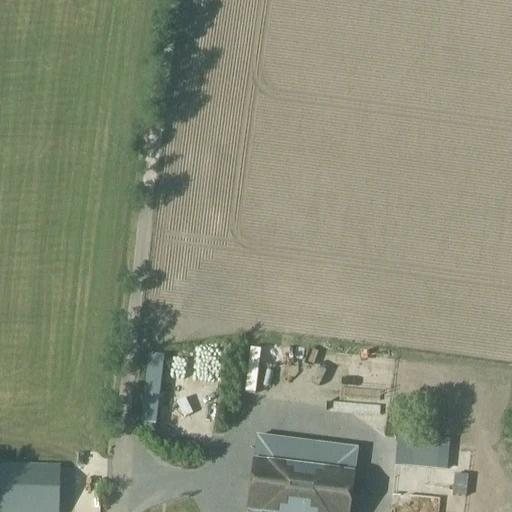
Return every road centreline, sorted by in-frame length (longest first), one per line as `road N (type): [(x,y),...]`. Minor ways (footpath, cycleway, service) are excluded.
road 1 (unclassified): [(117,511),(148,218)]
road 2 (track): [(148,218),(177,0)]
